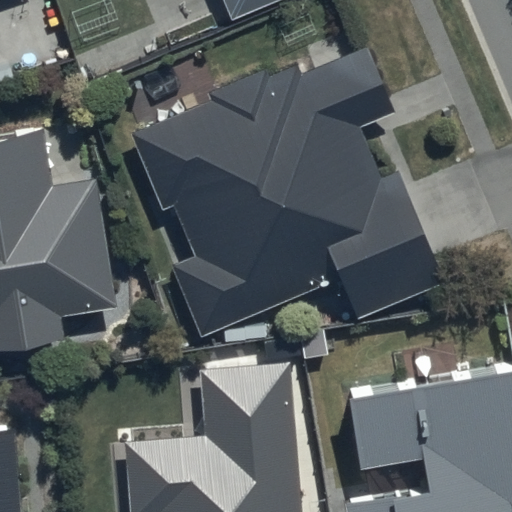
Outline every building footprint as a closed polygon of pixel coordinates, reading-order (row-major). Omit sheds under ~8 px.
[(218,0),(227,19),(270,0),(218,0)] [(202,86),(121,119),(152,196),(167,189),(188,241),(161,252),(188,321),(328,265),(344,305),(434,268),(389,156),(372,163),(350,110),(388,95),(362,31),(292,59),(288,49),(257,61),(255,56),(199,79),(202,86)] [(0,347),(64,338),(61,321),(115,313),(95,178),(49,185),(40,127),(0,132),(0,347)] [(511,367),(508,346),(341,375),(353,444),(412,434),(417,463),(331,478),(337,511),(507,511),(502,478),(511,476),(511,367)] [(297,511),(284,350),(194,359),(199,426),(121,432),(127,508),(150,506),(150,511),(297,511)] [(16,511),(9,410),(0,410),(0,511),(16,511)]
